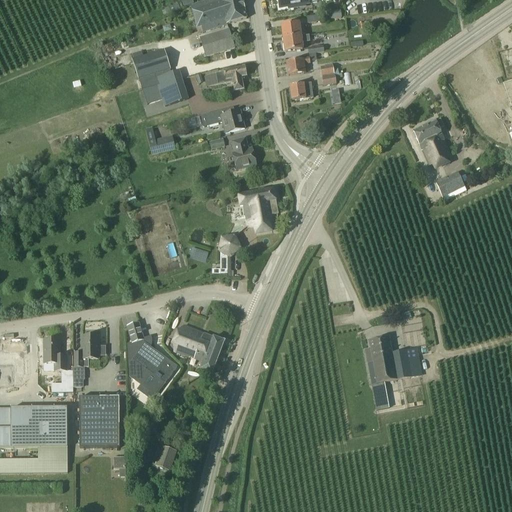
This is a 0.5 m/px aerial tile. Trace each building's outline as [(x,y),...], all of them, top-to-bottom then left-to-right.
[(242,0),(212,0),(197,5),(191,7),(197,31),(203,29),(203,33),(227,25),(247,19),(242,0)] [(277,0),(279,9),(288,8),(288,10),(305,7),(305,5),(309,4),(308,0),(277,0)] [(167,16),(180,11),(180,10),(182,9),(179,1),(176,2),(178,6),(165,10),(167,16)] [(340,12),(328,13),(329,21),(341,19),(340,12)] [(307,25),(322,23),(321,15),(306,17),(307,25)] [(284,40),(300,37),(299,24),(282,27),(284,40)] [(228,30),(200,39),(206,58),(212,56),(213,56),(232,49),(234,49),(228,30)] [(300,37),(284,40),(285,53),(302,51),(301,43),(309,42),(308,36),(306,37),(300,37)] [(163,49),(131,59),(138,83),(139,83),(164,75),(170,73),(163,49)] [(304,74),(303,66),(310,65),(309,58),(301,60),(301,61),(287,63),(288,76),(304,74)] [(332,66),(321,68),(322,77),(338,75),(338,70),(333,71),(332,66)] [(243,77),(246,77),(244,68),(224,72),(224,73),(216,75),(218,85),(232,83),(234,92),(243,91),(242,82),(244,82),(243,77)] [(181,81),(181,79),(166,84),(166,83),(164,75),(139,83),(142,91),(158,86),(181,81)] [(205,78),(207,88),(218,85),(216,75),(205,78)] [(341,75),(339,75),(338,75),(322,77),(323,87),(336,85),(336,80),(342,79),(341,75)] [(181,81),(158,86),(165,108),(188,100),(181,81)] [(292,102),(312,99),(310,84),(290,87),(292,102)] [(204,116),(200,117),(202,125),(203,127),(207,126),(207,127),(222,124),(225,134),(229,133),(244,129),(242,120),(240,112),(233,113),(232,111),(228,112),(228,110),(204,116)] [(440,121),(436,123),(436,122),(433,123),(433,122),(427,124),(428,126),(425,127),(440,162),(451,156),(445,142),(444,142),(439,130),(443,128),(440,121)] [(440,162),(425,127),(413,132),(428,167),(440,162)] [(149,143),(152,156),(175,151),(172,138),(149,143)] [(236,170),(256,165),(252,150),(248,151),(245,139),(231,142),(234,154),(232,155),(236,170)] [(223,140),(209,143),(211,151),(225,148),(223,140)] [(453,194),(443,199),(445,202),(467,192),(458,173),(447,178),(453,194)] [(435,184),(443,199),(453,194),(447,178),(435,184)] [(274,215),(277,215),(275,200),(274,190),(238,196),(240,207),(243,206),(247,227),(276,222),(274,215)] [(219,271),(219,277),(229,276),(229,260),(231,260),(241,250),(235,237),(221,239),(218,253),(221,255),(221,271),(219,271)] [(139,324),(127,327),(132,344),(128,346),(130,378),(141,386),(156,397),(165,384),(165,385),(177,368),(150,349),(152,345),(152,341),(151,337),(143,339),(139,324)] [(181,337),(175,354),(203,364),(201,371),(211,375),(212,376),(225,342),(224,342),(185,328),(184,327),(181,337)] [(82,354),(74,354),(75,369),(85,369),(89,368),(89,361),(99,361),(99,337),(82,337),(82,354)] [(367,364),(372,363),(376,385),(371,386),(376,412),(389,409),(385,384),(398,382),(398,381),(420,377),(417,359),(408,361),(406,352),(393,355),(390,338),(369,342),(371,354),(366,355),(367,364)] [(60,357),(59,341),(43,341),(44,365),(55,365),(55,373),(67,372),(67,357),(60,357)] [(80,449),(120,449),(119,399),(80,399),(80,449)] [(0,409),(0,450),(26,450),(26,452),(39,452),(39,450),(67,449),(67,409),(0,409)] [(163,448),(156,467),(171,472),(177,453),(163,448)] [(113,458),(113,470),(125,470),(125,458),(113,458)]
